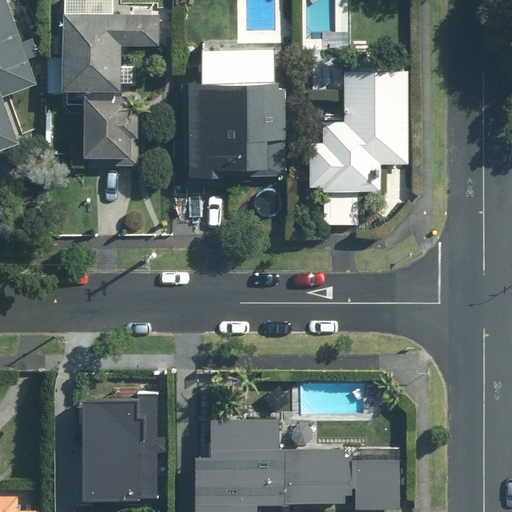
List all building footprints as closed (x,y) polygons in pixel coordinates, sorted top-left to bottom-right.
[(0,0),(0,151),(22,144),(4,96),(37,84),(6,0),(0,0)] [(163,13),(66,15),(67,94),(88,94),(89,158),(135,157),(134,85),(126,85),(125,45),(164,44),(163,13)] [(347,71),(347,120),(326,120),(326,191),(381,191),(381,165),(410,165),(410,71),(347,71)] [(289,82),(182,84),(184,184),(290,182),(289,82)] [(93,385),(93,491),(166,491),(166,385),(93,385)] [(215,457),(200,457),(199,511),(265,511),(266,507),(400,507),(400,458),(348,458),(348,449),(281,450),(281,418),(215,418),(215,457)] [(0,511),(35,511),(35,510),(15,510),(15,497),(0,496),(0,511)]
